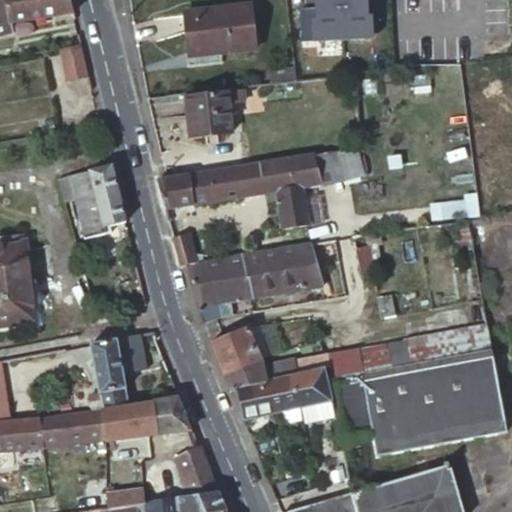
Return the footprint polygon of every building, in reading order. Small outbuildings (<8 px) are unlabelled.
[(12,24),(47,17),(44,0),(0,0),(0,35),(13,33),(12,24)] [(44,0),(47,17),(77,12),(73,0),(44,0)] [(255,47),(250,3),(185,10),(190,55),(255,47)] [(84,45),(62,49),(70,82),(91,77),(84,45)] [(271,83),(296,80),(294,67),(270,69),(271,83)] [(239,104),(238,92),(228,93),(229,105),(239,104)] [(229,105),(228,93),(188,96),(192,136),(232,133),(229,105)] [(361,177),(356,148),(320,154),(325,183),(361,177)] [(320,154),(167,179),(159,180),(166,208),(279,190),(285,228),(311,225),(305,186),(325,183),(320,154)] [(114,164),(112,165),(69,175),(83,237),(112,231),(110,224),(120,222),(127,220),(114,164)] [(440,207),(442,224),(468,220),(466,203),(440,207)] [(112,231),(83,237),(87,252),(114,246),(112,235),(122,233),(120,222),(110,224),(112,231)] [(368,233),(354,235),(362,275),(374,273),(368,233)] [(180,265),(190,264),(202,262),(201,256),(194,257),(189,235),(173,238),(180,265)] [(25,297),(20,240),(0,242),(0,321),(35,318),(33,296),(25,297)] [(315,242),(240,255),(250,297),(250,298),(322,285),(315,242)] [(240,255),(219,259),(230,301),(250,298),(250,297),(240,255)] [(202,262),(190,264),(201,313),(204,323),(221,316),(232,314),(230,301),(219,259),(202,262)] [(92,298),(98,319),(100,326),(128,317),(122,291),(92,298)] [(444,359),(492,350),(487,325),(439,335),(444,359)] [(248,326),(211,341),(218,359),(254,343),(255,343),(249,328),(248,326)] [(118,338),(123,373),(147,369),(141,334),(118,338)] [(444,359),(439,335),(407,341),(412,365),(444,359)] [(100,393),(102,408),(125,405),(128,404),(123,373),(118,338),(91,344),(99,393),(100,393)] [(366,374),(412,365),(407,341),(361,349),(366,374)] [(224,373),(262,358),(255,343),(254,343),(218,359),(224,373)] [(293,375),(324,369),(330,368),(332,380),(336,379),(366,374),(361,349),(326,356),(297,362),(296,359),(269,364),(270,370),(266,371),(263,362),(262,358),(224,373),(230,391),(236,389),(236,387),(266,381),(293,375)] [(366,374),(336,379),(347,438),(371,434),(376,458),(381,457),(380,455),(507,431),(492,350),(444,359),(412,365),(366,374)] [(335,418),(331,400),(324,369),(293,375),(300,407),(302,407),(306,424),(335,418)] [(300,407),(293,375),(266,381),(274,413),(286,410),(300,407)] [(236,387),(236,389),(244,419),(274,413),(266,381),(236,387)] [(93,410),(102,408),(100,393),(99,393),(91,395),(93,410)] [(191,429),(178,397),(153,401),(157,433),(191,429)] [(153,401),(128,404),(125,405),(128,437),(147,435),(157,433),(153,401)] [(125,405),(102,408),(93,410),(69,413),(72,442),(80,441),(80,442),(128,437),(125,405)] [(300,407),(286,410),(288,422),(303,420),(300,407)] [(59,443),(72,442),(69,413),(56,415),(59,443)] [(0,421),(0,449),(59,443),(56,415),(7,420),(0,421)] [(216,491),(200,450),(175,457),(185,483),(174,485),(175,496),(175,498),(178,497),(216,491)] [(352,492),(283,511),(282,511),(464,511),(450,461),(444,463),(445,466),(352,492)] [(144,503),(144,494),(143,488),(106,493),(108,507),(136,504),(144,503)] [(136,511),(180,511),(178,497),(175,498),(175,496),(170,498),(170,490),(163,491),(160,491),(161,499),(153,500),(152,493),(144,494),(144,503),(136,504),(136,511)] [(180,511),(209,511),(224,510),(226,510),(218,491),(216,491),(178,497),(180,511)] [(41,511),(39,492),(14,496),(16,511),(41,511)]
